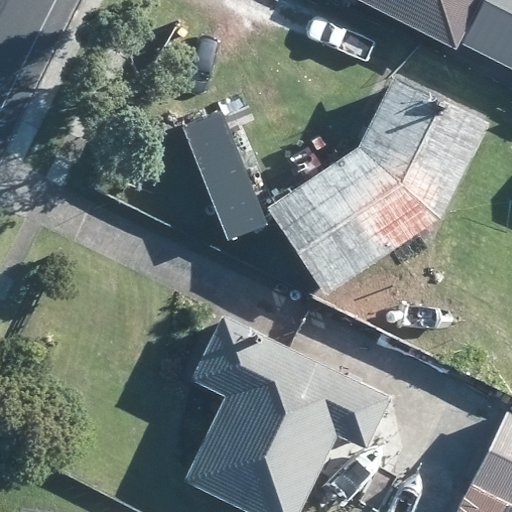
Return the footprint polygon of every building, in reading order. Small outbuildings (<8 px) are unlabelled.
[(344,0),(443,49),(468,0),(344,0)] [(511,0),(475,0),(451,48),(511,78),(511,0)] [(449,114),(399,89),(379,80),(348,144),(256,205),(315,293),(428,218),(473,125),(449,114)] [(354,449),(380,395),(272,344),(209,314),(178,380),(212,395),(170,480),(236,511),(288,511),(325,434),(354,449)] [(511,511),(511,419),(496,412),(445,511),(511,511)]
